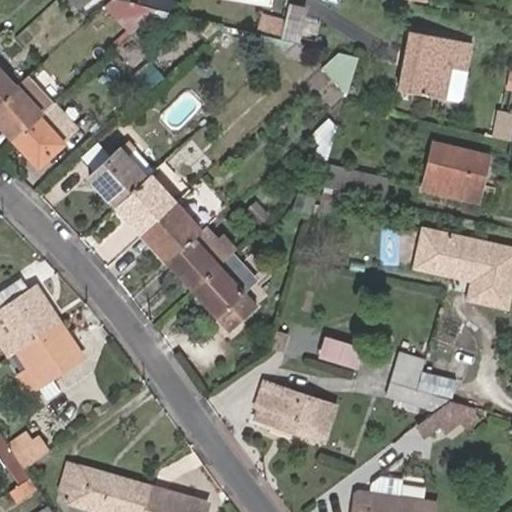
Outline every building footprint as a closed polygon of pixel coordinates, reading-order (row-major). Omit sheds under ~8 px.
[(68,0),(79,10),(90,0),(68,0)] [(143,22),(156,10),(136,4),(123,0),(111,0),(105,6),(121,22),(127,17),(143,22)] [(288,7),(282,39),(294,42),(297,43),(303,10),(288,7)] [(261,13),(259,29),(282,33),(285,17),(261,13)] [(168,39),(178,29),(169,21),(159,30),(168,39)] [(270,65),(282,54),(294,42),(282,39),(268,36),(262,35),(257,50),(270,65)] [(444,100),(449,70),(465,72),(470,46),(409,35),(405,53),(401,73),(398,92),(444,100)] [(302,58),(315,47),(297,43),(294,42),(282,54),(302,58)] [(401,73),(405,53),(397,51),(393,71),(401,73)] [(323,67),(348,93),(358,57),(338,52),(323,67)] [(163,76),(150,63),(133,79),(146,92),(163,76)] [(0,64),(0,102),(18,85),(0,64)] [(28,76),(18,85),(0,102),(0,126),(13,140),(41,115),(53,104),(28,76)] [(81,128),(56,101),(53,104),(41,115),(66,142),(81,128)] [(41,115),(13,140),(38,168),(66,142),(41,115)] [(313,151),(326,166),(327,163),(338,125),(331,118),(312,136),(319,145),(313,151)] [(127,154),(144,138),(132,127),(115,130),(80,164),(90,174),(119,146),(127,154)] [(477,200),(488,155),(434,143),(424,187),(477,200)] [(88,175),(117,206),(148,177),(127,154),(119,146),(90,174),(88,175)] [(326,168),(320,187),(353,194),(358,171),(327,163),(326,166),(326,168)] [(148,177),(117,206),(142,233),(177,201),(152,173),(148,177)] [(310,210),(313,199),(300,196),(297,206),(310,210)] [(202,230),(177,201),(142,233),(168,261),(202,230)] [(234,251),(236,250),(221,235),(218,237),(207,225),(202,230),(168,261),(194,289),(220,264),(234,251)] [(419,231),(408,229),(404,254),(415,255),(419,231)] [(415,266),(427,268),(435,231),(422,229),(415,266)] [(441,271),(449,234),(435,231),(427,268),(441,271)] [(511,278),(511,247),(449,234),(441,271),(459,276),(465,271),(475,273),(474,279),(469,298),(506,306),(511,278)] [(220,264),(194,289),(231,329),(257,305),(245,291),(241,287),(243,262),(234,251),(220,264)] [(258,279),(243,262),(241,287),(245,291),(258,279)] [(465,271),(459,276),(474,279),(475,273),(465,271)] [(0,342),(10,357),(18,352),(61,322),(38,287),(29,292),(23,280),(0,294),(0,342)] [(83,357),(61,322),(18,352),(29,369),(21,374),(32,391),(83,357)] [(318,358),(356,369),(363,349),(325,337),(318,358)] [(390,380),(417,388),(425,359),(399,351),(390,380)] [(449,396),(453,380),(424,372),(420,387),(449,396)] [(427,408),(432,393),(417,388),(390,380),(386,395),(427,408)] [(324,440),(335,405),(265,382),(257,406),(269,410),(266,421),(324,440)] [(429,433),(468,404),(451,398),(419,422),(429,433)] [(266,421),(269,410),(257,406),(254,417),(266,421)] [(22,448),(13,453),(24,470),(50,450),(41,436),(34,441),(28,431),(17,439),(22,448)] [(9,448),(1,435),(0,435),(0,453),(0,454),(9,448)] [(9,448),(0,454),(20,484),(29,478),(24,470),(13,453),(9,448)] [(102,511),(143,511),(151,486),(70,462),(62,489),(73,492),(70,503),(102,511)] [(29,478),(20,484),(10,491),(16,500),(35,487),(29,478)] [(397,499),(399,483),(377,480),(368,487),(367,494),(397,499)] [(143,511),(204,511),(207,502),(151,486),(143,511)] [(433,511),(435,504),(397,499),(367,494),(357,493),(353,511),(433,511)]
